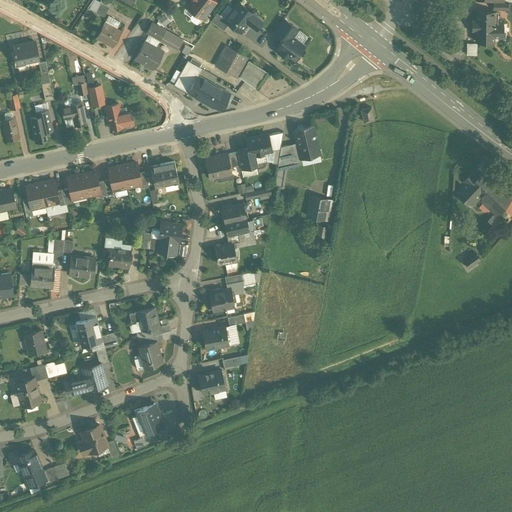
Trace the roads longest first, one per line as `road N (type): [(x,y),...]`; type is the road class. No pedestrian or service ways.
road 1 (residential): [(182,131),(163,94),(0,3)]
road 2 (tertiary): [(372,42),(317,95),(182,131)]
road 3 (residential): [(190,280),(0,317)]
road 4 (residential): [(179,371),(45,428),(0,436)]
road 5 (tertiary): [(182,131),(0,170)]
road 6 (tertiary): [(511,152),(372,42)]
road 7 (unclassified): [(372,42),(395,9),(453,55),(463,38),(463,0)]
road 8 (residential): [(182,131),(199,217),(190,280)]
